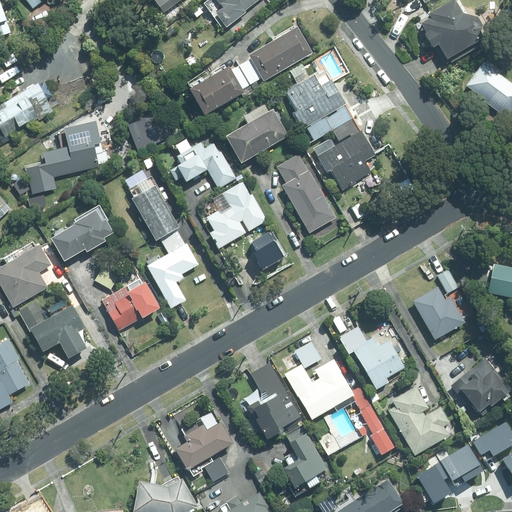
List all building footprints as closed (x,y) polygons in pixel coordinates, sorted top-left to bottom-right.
[(23,0),(31,9),(42,0),(23,0)] [(149,0),(161,15),(180,0),(149,0)] [(210,0),(219,10),(212,15),(223,29),(243,14),(242,12),(257,0),(210,0)] [(434,48),(445,66),(457,59),(458,58),(460,57),(460,59),(488,43),(476,19),(460,16),(452,2),(426,16),(428,20),(419,25),(425,35),(422,37),(430,51),(434,48)] [(0,38),(9,35),(0,12),(0,38)] [(261,83),(311,54),(296,27),(246,57),(248,61),(238,66),(249,86),(259,79),(261,83)] [(92,65),(83,47),(75,50),(84,69),(92,65)] [(511,112),(511,86),(481,64),(464,88),(482,101),(481,102),(506,120),(511,112)] [(249,86),(238,66),(228,72),(226,68),(184,93),(199,119),(240,95),(242,98),(253,92),(249,86)] [(0,76),(0,83),(1,84),(21,76),(18,69),(0,76)] [(291,114),(301,130),(309,126),(309,127),(305,129),(312,141),(330,130),(351,118),(344,105),(330,80),(319,87),(312,76),(308,78),(304,72),(291,79),(295,85),(282,92),(294,112),(291,114)] [(50,97),(42,83),(35,86),(34,85),(0,104),(0,145),(13,138),(11,134),(37,119),(38,121),(51,114),(43,100),(50,97)] [(237,166),(286,137),(270,110),(222,138),(237,166)] [(217,117),(211,120),(218,132),(224,128),(217,117)] [(351,118),(330,130),(337,142),(349,135),(349,137),(316,157),(326,174),(329,172),(340,191),(371,173),(364,162),(374,156),(351,118)] [(199,143),(174,158),(178,164),(168,170),(174,181),(179,179),(183,184),(206,170),(217,189),(235,178),(220,152),(217,154),(211,144),(202,150),(199,143)] [(98,170),(91,144),(40,156),(45,174),(37,175),(39,183),(47,181),(47,182),(98,170)] [(334,219),(296,155),(274,168),(284,185),(279,187),(307,235),(334,219)] [(206,221),(205,221),(212,231),(207,234),(217,250),(265,221),(250,195),(248,196),(240,182),(220,194),(228,207),(219,213),(217,211),(205,218),(206,221)] [(175,228),(151,187),(127,201),(152,242),(175,228)] [(0,217),(9,209),(0,198),(0,217)] [(350,209),(356,219),(364,215),(358,204),(350,209)] [(47,241),(61,264),(82,251),(84,254),(102,243),(101,240),(110,235),(102,222),(98,224),(92,213),(70,226),(71,227),(47,241)] [(267,276),(289,263),(275,238),(253,251),(267,276)] [(184,245),(144,267),(169,310),(184,301),(173,284),(181,279),(179,275),(196,266),(184,245)] [(0,289),(11,309),(46,288),(37,273),(50,266),(38,246),(0,267),(0,289)] [(94,281),(110,290),(121,271),(104,262),(94,281)] [(490,266),(473,262),(468,286),(485,290),(485,292),(511,297),(511,267),(490,263),(490,266)] [(447,269),(436,276),(446,293),(457,286),(447,269)] [(138,279),(100,301),(117,331),(138,320),(138,321),(156,311),(138,279)] [(432,339),(464,322),(449,296),(444,299),(436,286),(410,300),(432,339)] [(40,353),(83,330),(70,306),(45,320),(35,301),(17,312),(40,353)] [(352,352),(374,389),(387,382),(385,378),(403,367),(387,340),(378,345),(373,337),(365,341),(357,326),(338,337),(348,354),(352,352)] [(17,360),(5,340),(0,343),(0,409),(11,404),(7,397),(28,385),(14,362),(17,360)] [(500,382),(503,379),(483,357),(468,371),(467,370),(450,384),(468,405),(470,403),(477,410),(481,414),(500,398),(499,396),(506,390),(500,382)] [(368,436),(379,454),(392,447),(382,429),(383,429),(358,386),(350,391),(339,372),(339,371),(332,358),(312,369),(317,377),(310,381),(299,363),(282,374),(295,397),(296,396),(309,420),(350,396),(358,410),(372,434),(368,436)] [(280,432),(300,420),(268,363),(249,373),(263,399),(259,402),(258,400),(245,407),(263,439),(279,430),(280,432)] [(412,454),(447,435),(441,425),(448,422),(439,406),(423,415),(420,410),(426,407),(414,386),(390,400),(393,405),(386,409),(412,454)] [(229,442),(216,420),(203,429),(199,423),(180,435),(183,441),(172,447),(184,468),(229,442)] [(511,447),(511,430),(507,422),(489,432),(501,454),(511,447)] [(330,431),(317,439),(328,455),(340,448),(330,431)] [(323,468),(303,432),(286,442),(295,458),(279,467),(291,487),(302,481),(305,487),(315,481),(312,474),(323,468)] [(469,443),(478,439),(475,433),(466,436),(469,443)] [(437,490),(463,478),(489,478),(488,452),(452,454),(453,462),(429,473),(437,490)] [(226,474),(217,457),(202,466),(212,482),(226,474)] [(367,466),(364,459),(356,463),(359,469),(367,466)] [(269,479),(262,467),(254,471),(261,483),(269,479)] [(180,511),(193,505),(178,477),(163,485),(134,480),(129,511),(136,511),(180,511)] [(383,511),(399,502),(384,478),(352,498),(347,491),(344,493),(346,496),(337,501),(335,499),(332,501),(329,495),(315,504),(320,511),(383,511)] [(270,511),(257,490),(238,501),(234,495),(224,501),(227,507),(219,511),(270,511)]
